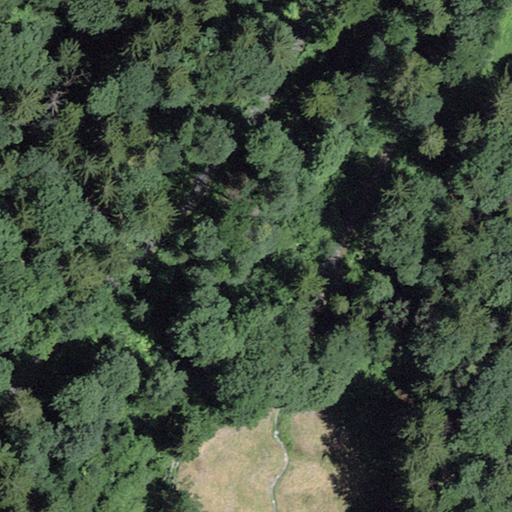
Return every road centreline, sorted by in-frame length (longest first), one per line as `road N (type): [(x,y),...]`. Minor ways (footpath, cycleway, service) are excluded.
road 1 (track): [(312,0),(209,170),(0,404)]
road 2 (track): [(473,0),(352,217),(307,354),(276,406),(272,436)]
